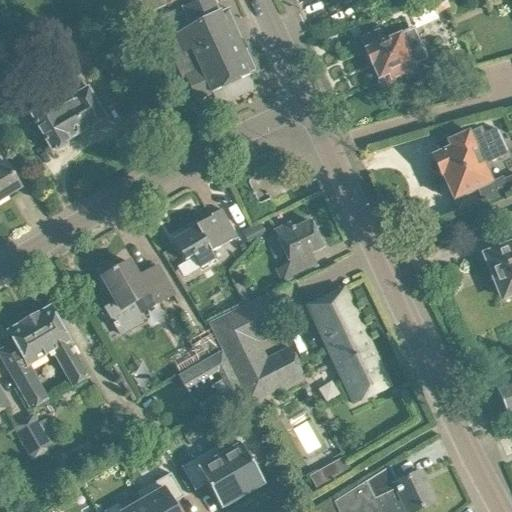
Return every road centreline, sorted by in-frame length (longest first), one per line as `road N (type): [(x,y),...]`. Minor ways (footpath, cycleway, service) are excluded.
road 1 (tertiary): [(501,511),(313,98)]
road 2 (tertiary): [(0,272),(313,98)]
